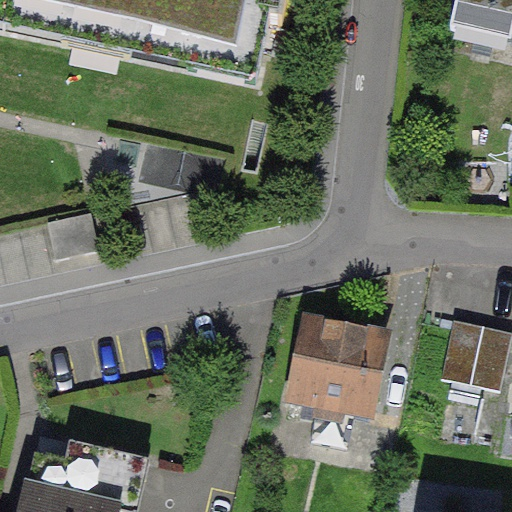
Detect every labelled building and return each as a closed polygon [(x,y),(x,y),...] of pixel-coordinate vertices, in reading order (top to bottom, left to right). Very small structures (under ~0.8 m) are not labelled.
[(275,0),(0,0),(0,32),(258,86),(275,0)] [(511,0),(456,0),(447,45),(511,58),(511,0)] [(97,220),(50,230),(58,267),(105,256),(97,220)] [(511,352),(511,338),(455,327),(442,386),(502,398),(511,352)] [(404,350),(295,333),(281,416),(390,434),(404,350)] [(70,511),(20,501),(17,511),(70,511)]
